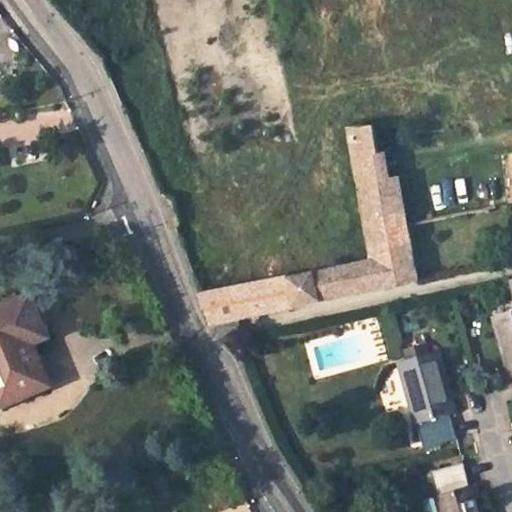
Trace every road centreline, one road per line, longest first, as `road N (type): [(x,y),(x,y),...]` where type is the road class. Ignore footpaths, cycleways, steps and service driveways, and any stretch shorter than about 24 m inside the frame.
road 1 (unclassified): [(144,216),(257,462),(289,511)]
road 2 (unknown): [(204,351),(466,286)]
road 3 (unclassified): [(23,0),(81,70),(144,216)]
road 4 (residential): [(144,216),(0,246)]
